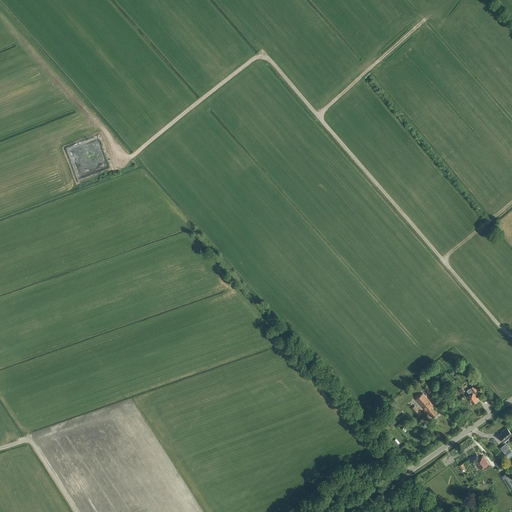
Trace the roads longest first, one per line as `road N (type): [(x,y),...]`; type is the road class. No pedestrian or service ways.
road 1 (track): [(511,335),(268,58),(256,57),(127,158),(93,117)]
road 2 (track): [(407,472),(190,225)]
road 3 (tertiary): [(334,511),(511,400)]
road 4 (track): [(318,115),(427,18)]
road 5 (track): [(75,511),(0,393)]
